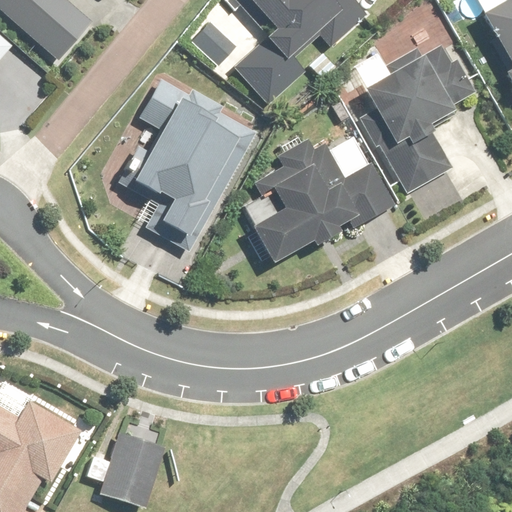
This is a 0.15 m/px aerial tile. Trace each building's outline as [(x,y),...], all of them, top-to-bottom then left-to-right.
[(0,0),(0,6),(61,59),(94,21),(69,0),(0,0)] [(250,0),(278,32),(238,66),(269,104),(306,73),(294,59),(318,39),(329,52),(369,17),(354,0),(250,0)] [(511,0),(477,0),(511,61),(511,70),(507,74),(511,82),(511,0)] [(0,54),(9,44),(0,35),(0,54)] [(378,55),(339,75),(376,149),(383,145),(407,194),(455,170),(432,125),(458,112),(454,106),(479,93),(454,43),(427,56),(421,47),(384,65),(378,55)] [(30,62),(14,62),(14,102),(30,102),(30,62)] [(153,204),(141,225),(191,251),(256,132),(220,113),(224,106),(191,89),(188,95),(160,80),(139,118),(165,132),(132,192),(153,204)] [(263,197),(243,207),(273,264),(316,241),(320,248),(344,236),(340,229),(351,224),(353,229),(395,207),(372,164),(368,166),(353,139),(331,151),(328,145),(314,152),(309,141),(278,157),(284,168),(256,183),(263,197)] [(0,511),(24,511),(43,477),(51,481),(79,428),(27,400),(20,413),(0,402),(0,511)] [(166,449),(121,434),(100,497),(145,511),(166,449)]
